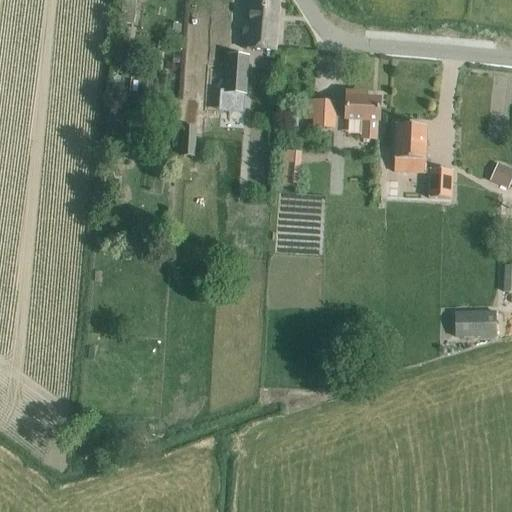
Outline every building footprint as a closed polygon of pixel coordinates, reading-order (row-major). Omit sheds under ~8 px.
[(124,0),(121,23),(135,24),(137,0),(124,0)] [(247,6),(243,49),(276,52),(280,0),(250,0),(250,7),(247,6)] [(173,24),(172,36),(181,37),(182,25),(173,24)] [(229,57),(226,95),(246,95),(249,58),(229,57)] [(185,93),(184,106),(198,107),(199,94),(185,93)] [(348,94),(347,120),(364,121),(364,138),(377,139),(378,122),(379,122),(380,100),(367,100),(367,95),(348,94)] [(155,97),(153,116),(165,117),(166,98),(155,97)] [(313,120),(312,129),(335,130),(337,102),(304,101),(303,120),(313,120)] [(286,109),(286,128),(299,128),(299,110),(286,109)] [(182,129),(211,132),(212,113),(183,110),(182,129)] [(397,125),(395,172),(426,173),(428,127),(397,125)] [(283,151),(280,188),(299,189),(302,153),(283,151)] [(511,170),(498,164),(490,182),(508,190),(511,180),(511,170)] [(453,171),(431,170),(430,200),(452,201),(453,171)] [(388,199),(398,199),(400,181),(390,180),(388,199)] [(236,255),(234,267),(249,268),(250,256),(236,255)] [(498,312),(455,312),(455,339),(498,338),(498,312)]
